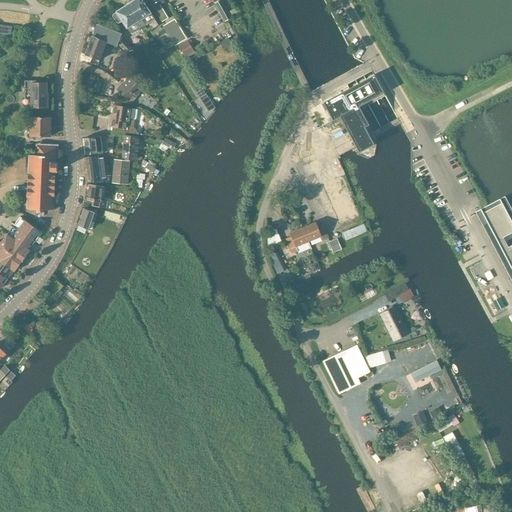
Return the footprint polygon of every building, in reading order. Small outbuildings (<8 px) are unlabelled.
[(141,0),(134,0),(126,5),(130,11),(133,9),(137,14),(138,13),(146,24),(154,19),(150,14),(151,13),(141,0)] [(149,0),(152,4),(151,5),(162,22),(168,18),(160,5),(163,3),(161,0),(149,0)] [(231,18),(221,0),(219,0),(214,3),(224,21),(231,18)] [(130,11),(126,5),(116,12),(113,15),(113,16),(116,22),(119,22),(122,20),(127,29),(128,28),(131,33),(146,24),(138,13),(137,14),(133,9),(130,11)] [(104,28),(100,40),(106,42),(116,46),(117,44),(118,41),(121,34),(104,28)] [(237,36),(232,39),(236,45),(241,42),(237,36)] [(92,37),(85,56),(99,61),(106,42),(100,40),(92,37)] [(220,43),(224,49),(232,45),(228,38),(220,43)] [(187,42),(179,47),(186,59),(195,53),(187,42)] [(374,144),(354,109),(384,93),(374,75),(365,80),(348,88),(322,103),(323,103),(332,121),(340,117),(359,152),(374,144)] [(123,87),(119,91),(128,100),(133,96),(135,98),(142,89),(129,77),(122,85),(123,87)] [(82,87),(85,88),(89,89),(92,80),(88,79),(84,78),(82,87)] [(45,80),(24,80),(24,108),(47,108),(47,94),(45,94),(45,80)] [(206,94),(199,98),(204,105),(208,112),(215,108),(206,94)] [(113,120),(112,126),(112,127),(112,131),(125,133),(125,132),(139,134),(134,127),(135,120),(137,118),(138,110),(131,109),(131,108),(121,107),(113,106),(111,119),(113,120)] [(82,115),(77,114),(77,115),(77,116),(77,117),(78,118),(78,119),(78,120),(78,121),(79,128),(91,129),(93,116),(82,115)] [(31,136),(50,137),(50,118),(41,118),(31,117),(31,136)] [(122,159),(137,160),(136,160),(141,160),(141,157),(137,157),(139,137),(124,135),(122,151),(122,159)] [(83,138),(85,155),(102,153),(101,137),(83,138)] [(56,162),(57,146),(37,145),(36,155),(28,155),(26,209),(36,210),(36,212),(44,212),(44,210),(54,210),(55,171),(57,171),(58,162),(56,162)] [(100,179),(100,178),(105,178),(103,158),(100,158),(99,156),(97,156),(85,158),(88,180),(100,179)] [(112,183),(127,184),(129,161),(114,159),(112,183)] [(145,168),(153,174),(153,173),(156,169),(154,168),(148,164),(147,166),(145,168)] [(340,176),(322,184),(338,221),(338,222),(356,214),(357,214),(356,213),(350,199),(340,176)] [(92,206),(105,208),(105,207),(108,208),(109,202),(106,202),(106,201),(100,200),(102,186),(89,185),(87,200),(92,201),(92,206)] [(490,209),(479,215),(491,237),(501,232),(511,226),(511,220),(503,202),(490,209)] [(86,229),(87,229),(93,212),(84,209),(83,209),(78,225),(78,226),(86,229)] [(103,216),(104,216),(118,221),(120,217),(120,216),(105,211),(103,216)] [(13,223),(12,224),(35,242),(42,233),(20,217),(15,224),(13,223)] [(315,221),(303,226),(309,240),(320,235),(323,240),(328,238),(322,223),(316,225),(315,221)] [(12,227),(7,235),(29,251),(35,242),(12,224),(10,226),(12,227)] [(293,236),(286,239),(293,253),(298,251),(299,251),(300,253),(312,248),(309,240),(303,226),(291,231),(293,236)] [(269,231),(266,231),(267,234),(269,239),(272,246),(280,242),(281,242),(276,230),(269,231)] [(457,231),(453,233),(457,241),(462,239),(457,231)] [(0,260),(15,272),(30,251),(29,251),(7,235),(1,242),(0,241),(0,260)] [(341,249),(339,243),(337,239),(330,242),(328,243),(333,253),(341,249)] [(511,244),(501,251),(511,272),(511,244)] [(0,274),(8,280),(8,279),(14,271),(15,272),(0,260),(0,274)] [(277,276),(285,285),(293,276),(286,268),(277,276)] [(55,279),(46,289),(48,291),(50,293),(52,295),(53,295),(54,296),(55,296),(59,290),(63,286),(56,280),(55,279)] [(384,294),(388,301),(399,295),(403,293),(408,290),(404,283),(384,294)] [(376,297),(372,288),(363,293),(364,294),(367,301),(376,297)] [(403,293),(399,295),(403,303),(414,297),(409,289),(408,290),(403,293)] [(382,314),(394,340),(408,334),(396,308),(382,314)] [(323,362),(339,394),(360,383),(344,351),(323,362)] [(411,374),(414,382),(415,381),(440,369),(436,362),(411,374)] [(10,381),(15,375),(9,370),(4,375),(10,381)] [(438,377),(446,394),(455,390),(447,372),(438,377)] [(438,407),(429,413),(430,415),(436,424),(445,418),(445,417),(443,415),(440,409),(438,407)] [(423,412),(412,415),(416,427),(427,423),(423,412)] [(448,418),(449,420),(452,425),(454,427),(459,423),(453,414),(448,418)] [(389,429),(394,436),(395,435),(402,429),(397,423),(389,429)] [(478,441),(471,443),(475,455),(481,453),(478,441)]
